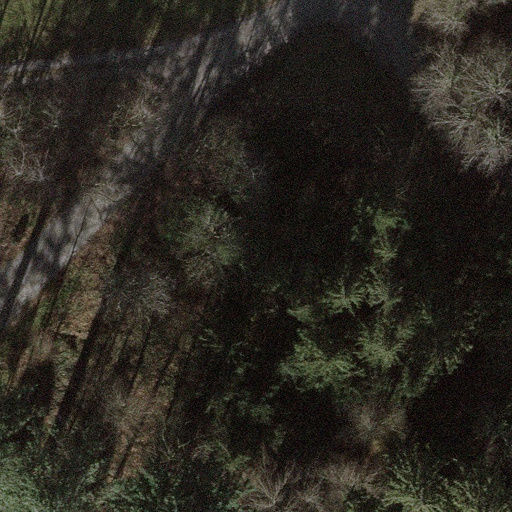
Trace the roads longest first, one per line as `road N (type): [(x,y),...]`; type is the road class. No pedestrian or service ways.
road 1 (track): [(205,54),(0,317)]
road 2 (track): [(511,172),(405,71),(382,0)]
road 3 (track): [(0,79),(205,54)]
road 4 (track): [(317,0),(205,54)]
